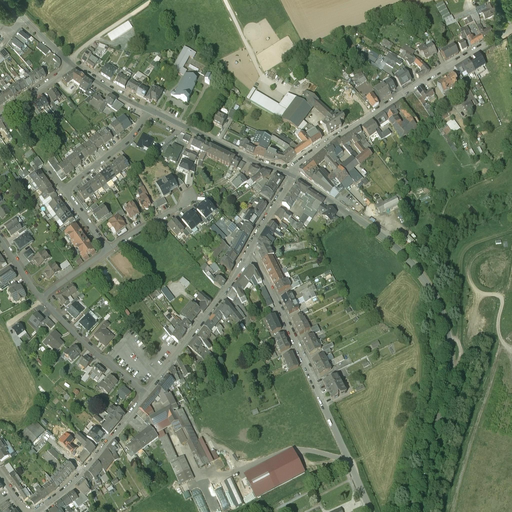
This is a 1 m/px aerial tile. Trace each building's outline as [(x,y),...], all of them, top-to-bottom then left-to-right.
[(455,23),(444,1),(436,5),(447,27),(455,23)] [(486,8),(487,11),(482,13),(485,20),(496,14),(494,11),(495,11),(494,10),(491,5),(486,8)] [(476,14),(470,16),(473,23),(479,20),(476,14)] [(128,22),(107,35),(111,41),(132,28),(128,22)] [(479,34),(481,37),(483,41),(489,37),(489,38),(493,36),(490,30),(484,33),(480,25),(476,27),(479,34)] [(17,39),(25,46),(29,40),(25,37),(21,34),(17,39)] [(483,41),(481,37),(473,41),(471,38),(467,40),(466,41),(470,48),(483,41)] [(25,46),(17,39),(12,45),(16,48),(20,51),(25,46)] [(381,44),(387,47),(390,42),(385,39),(381,44)] [(462,52),(467,49),(465,46),(465,45),(464,45),(462,42),(458,44),(459,47),(458,47),(459,49),(460,49),(462,52)] [(46,56),(49,51),(40,43),(36,48),(46,56)] [(425,48),(430,58),(436,54),(434,49),(431,45),(425,48)] [(441,52),(446,61),(458,54),(453,45),(441,52)] [(184,77),(185,74),(186,72),(182,70),(189,57),(193,59),(196,54),(184,47),(171,71),(179,75),(180,74),(184,77)] [(426,60),(430,58),(425,48),(424,47),(417,50),(420,55),(422,54),(424,57),(426,60)] [(22,53),(20,51),(16,48),(13,51),(19,57),(22,53)] [(90,49),(81,61),(87,64),(89,61),(91,58),(90,57),(94,52),(90,49)] [(0,52),(0,55),(3,59),(5,61),(9,56),(4,50),(0,52)] [(414,63),(418,60),(413,57),(411,56),(404,52),(402,56),(406,59),(405,60),(409,67),(414,63)] [(467,60),(468,61),(474,72),(485,66),(481,59),(478,54),(467,60)] [(89,61),(87,64),(86,64),(93,69),(97,64),(99,65),(101,62),(97,59),(96,61),(91,58),(89,61)] [(36,62),(46,70),(49,66),(43,62),(42,63),(38,59),(36,62)] [(192,59),(189,68),(198,72),(202,63),(192,59)] [(388,60),(385,64),(393,69),(396,64),(388,60)] [(420,70),(424,66),(418,60),(414,63),(420,70)] [(462,65),(465,70),(468,75),(474,72),(468,61),(462,65)] [(19,67),(28,77),(30,75),(21,64),(19,67)] [(462,72),(465,70),(462,65),(461,64),(454,68),(458,75),(462,72)] [(423,72),(425,75),(429,72),(424,66),(420,70),(422,72),(423,72)] [(101,75),(110,80),(117,69),(113,67),(111,69),(107,67),(101,75)] [(481,83),(493,77),(488,68),(477,74),(481,83)] [(39,81),(46,77),(43,74),(45,73),(43,70),(42,71),(41,69),(34,74),(39,81)] [(115,83),(120,86),(125,76),(124,75),(124,74),(123,74),(123,75),(121,77),(119,76),(123,71),(121,70),(118,75),(113,82),(115,83)] [(125,76),(120,86),(125,89),(129,81),(128,81),(131,76),(130,75),(131,73),(129,71),(128,73),(125,76)] [(394,77),(401,87),(411,81),(407,76),(406,76),(403,71),(394,77)] [(86,80),(74,72),(66,77),(70,83),(72,81),(80,87),(86,80)] [(357,87),(367,80),(361,72),(353,77),(356,80),(353,82),(357,87)] [(33,85),(39,81),(34,74),(28,78),(33,85)] [(171,95),(187,104),(189,100),(187,100),(195,86),(193,86),(196,80),(185,74),(184,77),(177,88),(176,88),(175,90),(176,91),(175,93),(173,92),(172,92),(171,92),(171,93),(171,94),(171,95)] [(2,81),(8,90),(11,88),(8,84),(9,83),(8,82),(12,80),(9,76),(2,81)] [(452,76),(437,87),(445,98),(451,93),(449,91),(456,86),(454,83),(456,82),(452,76)] [(6,92),(9,90),(8,90),(2,81),(0,77),(0,83),(6,92)] [(136,84),(135,85),(131,92),(136,95),(140,88),(141,88),(142,86),(144,83),(146,80),(142,77),(140,81),(137,79),(135,82),(136,84)] [(27,89),(33,85),(28,78),(22,82),(27,89)] [(92,84),(86,80),(79,89),(85,93),(88,89),(92,84)] [(389,81),(384,84),(390,93),(395,90),(392,85),(389,81)] [(27,89),(22,82),(21,83),(21,82),(16,85),(21,93),(27,89)] [(131,92),(135,85),(131,82),(126,89),(131,92)] [(390,93),(384,84),(373,91),(380,102),(391,95),(390,93)] [(14,98),(21,93),(16,85),(11,89),(11,88),(8,90),(9,90),(14,98)] [(162,92),(153,87),(146,100),(150,103),(151,102),(153,102),(153,101),(156,103),(158,100),(159,100),(161,96),(160,96),(162,92)] [(141,88),(140,88),(136,95),(143,99),(148,92),(141,88)] [(417,91),(413,93),(421,104),(424,109),(428,106),(424,102),(420,96),(425,93),(421,88),(417,91)] [(94,93),(88,89),(85,93),(84,94),(89,98),(94,93)] [(5,104),(14,98),(9,90),(6,92),(0,96),(5,104)] [(60,98),(55,90),(48,95),(53,102),(60,98)] [(420,96),(424,102),(432,97),(434,96),(431,91),(426,94),(425,93),(420,96)] [(280,121),(296,99),(287,95),(279,106),(255,93),(249,102),(280,121)] [(101,110),(102,111),(107,105),(105,104),(104,103),(104,102),(103,101),(100,99),(102,96),(98,94),(96,97),(95,96),(93,99),(92,99),(90,103),(101,110)] [(329,122),(335,118),(308,94),(304,100),(307,102),(313,107),(313,108),(329,122)] [(378,104),(372,94),(364,100),(365,101),(367,100),(372,108),(378,104)] [(105,104),(107,105),(111,108),(116,101),(110,96),(105,104)] [(49,106),(43,98),(38,101),(43,108),(46,107),(47,108),(49,106)] [(296,99),(280,121),(290,126),(290,125),(296,128),(296,129),(297,130),(297,129),(303,121),(306,118),(309,113),(310,114),(311,113),(310,112),(311,110),(304,105),(296,99)] [(43,108),(38,101),(33,105),(39,114),(42,112),(41,110),(43,108)] [(116,101),(111,108),(117,112),(124,105),(116,101)] [(399,107),(403,104),(401,101),(392,106),(395,110),(399,107)] [(304,105),(311,110),(313,108),(313,107),(307,102),(304,105)] [(470,103),(463,107),(466,112),(473,108),(470,103)] [(402,126),(399,128),(405,136),(419,124),(403,104),(399,107),(409,120),(402,126)] [(382,113),(386,119),(388,121),(395,116),(392,112),(395,110),(392,106),(382,113)] [(230,112),(227,118),(233,121),(236,116),(230,112)] [(384,121),(386,119),(382,113),(375,119),(380,126),(385,123),(384,121)] [(227,119),(217,114),(213,123),(222,128),(227,119)] [(0,120),(0,121),(4,128),(11,123),(6,116),(0,120)] [(117,121),(124,131),(131,125),(129,123),(125,118),(124,116),(117,121)] [(395,116),(388,121),(392,127),(399,123),(399,122),(395,116)] [(322,126),(328,135),(341,127),(335,118),(329,122),(322,126)] [(114,130),(117,135),(124,131),(117,121),(111,126),(114,130)] [(301,132),(307,125),(303,121),(297,129),(299,131),(301,132)] [(375,131),(378,129),(372,121),(362,128),(369,138),(376,133),(375,131)] [(399,123),(392,127),(394,130),(395,132),(400,140),(405,136),(399,128),(402,126),(399,122),(399,123)] [(446,137),(451,133),(445,125),(440,129),(446,137)] [(313,128),(303,134),(308,139),(309,139),(312,145),(321,139),(316,131),(313,128)] [(349,134),(351,138),(356,134),(357,135),(361,133),(358,128),(349,134)] [(378,129),(375,131),(376,133),(381,141),(385,138),(378,129)] [(102,133),(109,142),(113,139),(112,139),(109,134),(106,130),(102,133)] [(258,150),(265,153),(267,151),(271,142),(283,149),(285,145),(274,138),(271,137),(270,137),(270,138),(257,132),(252,144),(254,144),(252,147),(258,150)] [(98,136),(104,144),(105,145),(109,142),(102,133),(98,136)] [(297,149),(301,153),(312,145),(309,139),(308,139),(303,134),(302,133),(300,135),(297,137),(303,144),(297,149)] [(349,134),(338,141),(341,144),(343,146),(352,140),(351,138),(349,134)] [(351,138),(352,140),(355,144),(358,143),(361,141),(357,135),(356,134),(351,138)] [(93,138),(100,147),(104,144),(98,136),(97,135),(93,138)] [(143,135),(137,147),(141,149),(143,145),(146,146),(145,147),(149,150),(154,141),(143,135)] [(90,143),(96,150),(100,147),(93,138),(89,141),(90,143)] [(203,143),(195,139),(190,149),(192,150),(193,148),(199,151),(203,143)] [(362,148),(364,146),(363,145),(367,142),(365,139),(361,142),(361,141),(358,143),(362,148)] [(242,142),(239,149),(246,152),(249,145),(242,142)] [(86,145),(93,155),(97,152),(96,150),(90,143),(86,145)] [(210,146),(203,143),(199,151),(204,153),(206,154),(210,146)] [(362,148),(358,143),(355,144),(354,145),(362,154),(355,160),(360,166),(372,156),(367,150),(365,151),(362,148)] [(365,151),(371,147),(368,143),(364,146),(362,148),(365,151)] [(290,150),(296,157),(301,153),(297,149),(293,145),(291,144),(290,145),(291,145),(291,146),(288,144),(286,146),(288,148),(290,150)] [(82,148),(88,157),(89,158),(93,155),(86,145),(82,148)] [(168,149),(164,158),(175,163),(182,149),(173,145),(171,151),(168,149)] [(282,156),(281,156),(278,159),(275,162),(285,166),(286,165),(296,157),(289,150),(290,150),(288,148),(286,146),(285,145),(283,149),(288,152),(282,156)] [(206,154),(206,155),(218,161),(222,153),(210,146),(206,154)] [(323,151),(328,157),(332,154),(330,153),(332,151),(330,146),(323,151)] [(77,150),(84,159),(88,157),(82,148),(81,147),(77,150)] [(337,147),(332,151),(336,157),(342,152),(338,147),(337,147)] [(24,154),(27,159),(34,154),(31,149),(24,154)] [(253,155),(264,159),(266,153),(265,153),(258,150),(257,152),(255,151),(252,149),(250,154),(253,155)] [(74,154),(80,162),(84,159),(77,150),(73,153),(74,154)] [(195,161),(197,156),(185,150),(182,155),(188,158),(189,158),(195,161)] [(281,156),(267,151),(265,153),(266,153),(264,159),(268,161),(275,162),(278,159),(281,156)] [(324,160),(328,157),(323,151),(311,161),(316,167),(324,160)] [(206,155),(206,154),(204,153),(203,154),(202,154),(199,159),(198,158),(198,160),(202,162),(206,155)] [(222,153),(218,161),(230,168),(231,167),(234,159),(222,153)] [(70,157),(77,166),(81,164),(80,162),(74,154),(70,157)] [(67,161),(73,169),(77,166),(70,157),(66,160),(67,161)] [(328,157),(324,160),(334,173),(329,178),(327,180),(331,185),(335,181),(339,185),(348,177),(346,174),(340,168),(338,169),(328,157)] [(122,158),(118,161),(124,170),(129,167),(126,163),(122,158)] [(38,159),(33,163),(37,169),(43,165),(38,159)] [(234,159),(231,167),(236,170),(237,168),(240,162),(234,159)] [(340,168),(346,174),(355,166),(349,160),(340,168)] [(63,164),(70,174),(74,171),(73,169),(67,161),(63,164)] [(113,165),(120,174),(124,170),(118,161),(113,165)] [(189,171),(192,165),(183,161),(179,169),(188,173),(189,171)] [(300,170),(300,173),(305,177),(311,181),(320,172),(319,171),(316,167),(311,161),(300,170)] [(65,175),(66,177),(70,174),(63,164),(59,167),(59,168),(61,170),(63,173),(65,175)] [(113,165),(109,169),(115,178),(120,174),(113,165)] [(263,171),(250,166),(248,174),(252,175),(254,178),(260,174),(263,171)] [(104,172),(105,172),(111,181),(115,178),(109,169),(104,172)] [(327,180),(329,178),(327,175),(321,169),(319,171),(320,172),(324,177),(327,180)] [(263,171),(260,174),(264,179),(269,176),(270,173),(263,171)] [(34,182),(43,176),(40,172),(30,179),(33,183),(34,182)] [(105,172),(100,176),(107,185),(111,181),(105,172)] [(324,177),(320,172),(311,181),(330,195),(335,189),(331,185),(327,180),(324,177)] [(15,173),(12,174),(17,183),(22,181),(20,176),(17,177),(15,173)] [(282,179),(275,175),(272,179),(271,178),(267,184),(277,190),(282,181),(281,180),(282,179)] [(38,189),(47,183),(43,176),(34,182),(38,189)] [(95,179),(96,179),(102,188),(107,185),(100,176),(95,179)] [(177,187),(174,182),(171,176),(156,185),(163,198),(164,198),(170,195),(169,192),(177,187)] [(238,179),(236,181),(238,184),(240,187),(247,183),(242,177),(238,179)] [(96,179),(91,183),(98,192),(102,188),(96,179)] [(179,180),(174,182),(177,187),(177,188),(184,185),(179,180)] [(335,181),(331,185),(335,189),(339,194),(343,190),(339,185),(335,181)] [(43,195),(51,190),(52,189),(47,183),(38,189),(43,195)] [(87,186),(93,195),(98,192),(91,183),(87,186)] [(267,184),(266,183),(262,189),(273,196),(277,190),(267,184)] [(312,192),(298,183),(296,184),(293,188),(292,189),(300,194),(304,197),(306,195),(309,197),(312,192)] [(87,186),(82,190),(89,199),(93,195),(87,186)] [(262,189),(260,191),(262,192),(259,197),(269,203),(273,196),(262,189)] [(300,194),(292,189),(282,205),(289,210),(296,200),(298,197),(300,194)] [(50,197),(54,194),(51,190),(43,195),(41,197),(44,201),(50,197)] [(82,190),(78,193),(84,202),(89,199),(82,190)] [(324,201),(312,192),(309,197),(316,201),(312,207),(307,203),(307,204),(305,207),(302,205),(299,209),(305,213),(305,212),(313,218),(316,213),(318,211),(321,213),(324,208),(321,206),(324,201)] [(141,207),(142,207),(143,210),(145,209),(145,210),(147,210),(148,210),(148,208),(148,207),(150,206),(145,197),(145,196),(143,193),(142,193),(138,195),(141,199),(138,200),(140,204),(139,205),(141,207)] [(395,197),(382,203),(386,211),(399,205),(398,202),(395,197)] [(164,198),(163,198),(155,202),(158,208),(167,204),(164,198)] [(52,211),(62,204),(58,199),(53,203),(49,206),(52,211)] [(201,206),(210,216),(215,212),(212,209),(212,208),(211,207),(209,205),(206,202),(203,204),(201,206)] [(386,211),(382,203),(375,206),(375,207),(378,214),(386,211)] [(56,216),(65,209),(62,204),(52,211),(56,216)] [(95,204),(91,208),(95,213),(99,210),(95,204)] [(261,204),(260,204),(259,206),(253,215),(252,216),(258,219),(266,208),(265,205),(263,204),(261,204)] [(131,221),(132,220),(136,221),(137,217),(139,216),(133,205),(125,209),(131,221)] [(203,217),(206,220),(210,216),(201,206),(199,208),(197,210),(200,214),(199,214),(202,217),(203,217)] [(212,209),(215,212),(217,215),(220,212),(213,206),(211,207),(212,208),(212,209)] [(4,208),(0,211),(0,217),(2,220),(9,216),(4,208)] [(99,210),(95,213),(93,214),(99,222),(106,217),(108,215),(106,211),(104,212),(102,208),(99,210)] [(327,209),(324,208),(321,213),(323,215),(323,216),(325,218),(326,220),(334,218),(334,216),(336,213),(328,208),(327,209)] [(59,221),(69,214),(65,209),(56,216),(59,221)] [(258,219),(252,216),(253,215),(249,211),(248,210),(245,215),(246,216),(242,221),(245,223),(252,228),(258,219)] [(279,210),(276,214),(275,216),(275,217),(277,219),(277,220),(281,223),(283,220),(282,219),(283,218),(286,215),(279,210)] [(186,216),(196,228),(200,224),(197,220),(194,217),(190,213),(188,215),(186,216)] [(304,213),(298,221),(307,226),(312,219),(304,213)] [(59,221),(63,226),(68,222),(72,219),(72,218),(69,214),(59,221)] [(118,216),(109,223),(113,228),(122,221),(118,216)] [(188,228),(191,232),(191,231),(196,228),(186,216),(184,218),(182,220),(185,224),(187,227),(188,228)] [(6,228),(8,232),(18,225),(15,219),(5,226),(4,226),(4,227),(4,228),(5,228),(6,228)] [(122,221),(113,228),(116,233),(125,226),(122,221)] [(174,221),(168,226),(171,229),(177,237),(182,232),(183,232),(174,221)] [(237,257),(247,239),(239,234),(240,232),(233,225),(229,222),(226,225),(229,228),(227,230),(232,235),(230,238),(235,240),(230,250),(237,257)] [(246,232),(242,229),(243,228),(236,222),(233,225),(240,232),(239,234),(247,239),(249,236),(245,233),(246,232)] [(252,228),(245,223),(244,224),(245,225),(243,228),(242,229),(246,232),(245,233),(249,236),(251,233),(253,230),(251,229),(252,228)] [(278,228),(270,223),(266,229),(274,234),(278,237),(279,234),(275,231),(276,229),(277,229),(278,228)] [(12,237),(18,233),(22,230),(18,225),(8,232),(10,235),(10,236),(10,237),(11,237),(12,237)] [(74,246),(85,238),(82,234),(81,234),(80,232),(76,225),(64,234),(67,237),(68,237),(72,242),(71,243),(74,246)] [(215,227),(212,230),(222,241),(226,238),(215,227)] [(266,229),(260,238),(266,241),(268,237),(271,239),(274,234),(266,229)] [(20,250),(28,245),(30,245),(32,243),(32,242),(31,239),(29,239),(26,235),(15,243),(20,250)] [(266,241),(260,238),(257,242),(258,243),(257,246),(259,247),(257,249),(260,251),(261,253),(259,254),(262,261),(274,255),(270,248),(272,245),(271,245),(273,240),(271,239),(268,237),(266,241)] [(80,255),(85,262),(89,258),(87,256),(90,254),(91,257),(96,253),(89,244),(89,245),(88,243),(88,242),(85,238),(74,246),(76,250),(77,249),(81,255),(80,255)] [(228,254),(230,250),(220,239),(207,255),(213,262),(223,251),(228,254)] [(27,260),(32,256),(33,255),(29,250),(23,255),(27,260)] [(237,257),(230,250),(228,254),(221,265),(230,273),(233,268),(232,265),(237,257)] [(32,261),(33,261),(38,268),(50,258),(44,251),(34,259),(32,261)] [(276,260),(274,255),(262,261),(265,266),(276,260)] [(279,265),(276,260),(265,266),(267,271),(279,265)] [(67,261),(59,266),(63,271),(70,266),(67,261)] [(209,268),(214,274),(219,270),(214,263),(209,268)] [(55,264),(43,274),(48,281),(60,271),(55,264)] [(281,270),(279,265),(267,271),(270,276),(281,270)] [(250,267),(241,278),(247,282),(244,285),(242,288),(244,289),(254,277),(258,285),(262,283),(257,273),(250,267)] [(9,283),(15,278),(16,277),(15,275),(13,275),(9,268),(0,274),(0,281),(3,286),(3,287),(9,283)] [(203,273),(209,279),(211,277),(214,274),(209,268),(203,273)] [(284,275),(281,270),(270,276),(272,281),(284,275)] [(286,280),(284,275),(272,281),(275,286),(286,280)] [(183,278),(179,282),(185,288),(189,284),(183,278)] [(215,282),(214,284),(221,289),(225,283),(218,278),(215,282)] [(247,282),(241,278),(236,285),(241,289),(242,288),(244,285),(247,282)] [(290,288),(286,280),(275,286),(278,293),(290,288)] [(10,290),(12,290),(14,290),(16,289),(17,287),(18,286),(15,282),(10,285),(8,287),(10,290)] [(8,287),(10,285),(9,283),(3,287),(3,286),(0,288),(2,291),(8,287)] [(72,285),(65,290),(70,296),(76,292),(72,285)] [(236,285),(233,290),(237,295),(240,300),(245,298),(241,290),(241,289),(236,285)] [(18,302),(18,299),(21,298),(23,299),(25,298),(26,296),(25,294),(22,293),(21,291),(22,289),(21,287),(19,286),(18,286),(17,287),(16,289),(14,290),(12,290),(10,290),(10,291),(9,293),(10,295),(12,295),(13,298),(12,300),(13,302),(16,303),(18,302)] [(165,287),(161,291),(170,303),(174,299),(165,287)] [(267,307),(269,311),(274,308),(264,288),(258,291),(267,307)] [(300,293),(301,295),(302,298),(313,292),(311,288),(300,293)] [(65,290),(55,297),(62,306),(64,305),(69,301),(67,299),(70,296),(65,290)] [(313,292),(302,298),(305,303),(316,297),(313,292)] [(197,308),(203,313),(211,303),(201,294),(197,299),(201,303),(197,308)] [(302,298),(301,295),(293,299),(291,294),(281,299),(285,307),(295,302),(302,298)] [(217,311),(223,317),(226,321),(228,318),(226,315),(227,314),(227,313),(231,317),(232,317),(236,314),(225,301),(217,311)] [(298,310),(295,302),(285,307),(289,314),(298,310)] [(76,303),(73,305),(67,312),(75,319),(83,311),(76,303)] [(184,321),(190,325),(201,312),(191,303),(190,304),(191,304),(181,317),(180,316),(179,317),(184,321)] [(213,326),(214,327),(223,317),(217,311),(208,322),(213,326)] [(236,314),(232,317),(237,324),(245,318),(239,311),(236,314)] [(43,322),(44,321),(36,313),(29,321),(37,329),(43,322)] [(85,318),(79,324),(83,328),(83,327),(88,332),(97,323),(96,322),(95,323),(88,315),(87,315),(85,318)] [(265,320),(272,334),(281,330),(278,324),(277,322),(274,316),(265,320)] [(304,324),(301,316),(292,321),(296,328),(304,324)] [(50,320),(45,325),(50,330),(55,325),(50,320)] [(170,322),(178,329),(180,326),(179,326),(176,323),(173,320),(171,322),(171,321),(170,322)] [(182,324),(180,326),(187,332),(191,326),(190,325),(184,321),(182,324)] [(101,344),(105,347),(114,338),(105,330),(109,325),(106,322),(94,336),(102,343),(101,344)] [(204,328),(210,332),(214,327),(213,326),(208,322),(204,327),(204,328)] [(306,323),(304,324),(296,328),(299,335),(309,330),(306,323)] [(19,324),(12,329),(15,334),(17,336),(24,330),(19,324)] [(178,329),(176,332),(183,337),(187,332),(180,326),(178,329)] [(196,338),(199,341),(200,340),(204,345),(208,351),(212,349),(206,341),(211,334),(210,332),(204,328),(196,338)] [(48,345),(56,353),(64,345),(57,339),(60,336),(54,331),(47,339),(50,342),(48,345)] [(173,336),(171,338),(178,343),(182,338),(175,333),(173,336)] [(283,334),(274,338),(281,353),(290,349),(287,342),(286,342),(285,341),(286,340),(283,334)] [(306,348),(317,342),(313,336),(312,336),(302,341),(306,348)] [(196,338),(195,337),(188,347),(192,350),(199,341),(196,338)] [(200,340),(199,341),(192,350),(201,358),(205,356),(197,349),(201,345),(203,347),(204,345),(200,340)] [(321,350),(317,342),(306,348),(310,356),(321,350)] [(72,362),(72,361),(78,355),(79,355),(79,354),(80,353),(81,353),(73,346),(69,351),(65,355),(66,354),(69,357),(68,358),(72,362)] [(210,353),(205,356),(201,358),(205,364),(206,363),(205,362),(213,357),(210,353)] [(294,359),(292,353),(283,357),(289,371),(298,367),(295,361),(294,359)] [(195,363),(191,356),(187,359),(191,366),(193,364),(195,363)] [(327,363),(323,356),(312,361),(316,368),(327,363)] [(79,365),(84,359),(81,357),(76,364),(78,366),(79,365)] [(79,365),(85,370),(92,361),(89,359),(89,360),(86,357),(84,359),(79,365)] [(178,363),(181,369),(186,367),(181,358),(177,361),(178,363)] [(331,371),(327,363),(316,368),(320,376),(331,371)] [(99,380),(103,376),(105,372),(101,369),(96,366),(91,373),(95,376),(94,378),(95,378),(94,379),(98,381),(99,380)] [(186,367),(181,369),(180,369),(181,371),(182,370),(185,377),(190,374),(187,368),(188,368),(187,366),(186,367)] [(91,375),(88,372),(82,379),(86,381),(91,375)] [(337,374),(322,381),(326,389),(340,382),(337,374)] [(104,383),(100,388),(108,395),(118,383),(110,376),(104,383)] [(158,387),(162,391),(165,397),(168,395),(166,392),(174,383),(167,377),(164,380),(162,383),(158,387)] [(98,390),(100,388),(104,383),(102,381),(101,382),(96,388),(98,390)] [(340,382),(326,389),(332,400),(338,397),(337,395),(339,394),(340,396),(346,393),(340,382)] [(123,387),(116,395),(124,401),(131,393),(123,387)] [(148,399),(153,403),(159,396),(162,391),(158,387),(148,399)] [(155,416),(150,407),(144,413),(147,415),(149,418),(154,427),(153,427),(158,436),(159,439),(165,436),(163,430),(171,426),(175,433),(180,431),(199,468),(209,464),(182,410),(174,414),(173,412),(178,409),(176,407),(175,404),(170,394),(168,395),(165,397),(162,391),(159,396),(164,404),(163,404),(166,409),(155,416)] [(144,413),(150,407),(150,406),(145,402),(139,409),(142,411),(144,413)] [(112,418),(118,423),(124,415),(120,412),(120,413),(117,411),(113,408),(107,414),(108,415),(112,418)] [(104,420),(114,428),(118,423),(112,418),(108,415),(104,420)] [(99,424),(101,422),(98,419),(98,418),(95,416),(93,418),(96,421),(99,424)] [(153,426),(148,417),(145,422),(144,422),(144,423),(147,425),(148,424),(151,427),(153,426)] [(103,428),(102,429),(108,435),(114,428),(104,420),(102,423),(101,422),(99,424),(103,428)] [(19,438),(29,448),(31,446),(42,435),(32,424),(19,438)] [(134,440),(142,450),(158,438),(150,428),(134,440)] [(91,433),(100,440),(103,436),(94,429),(91,433)] [(87,437),(96,445),(100,440),(91,433),(87,437)] [(84,446),(87,442),(79,434),(76,438),(84,446)] [(170,463),(176,460),(165,436),(159,439),(170,463)] [(76,459),(82,464),(90,456),(85,451),(80,456),(70,446),(74,441),(69,437),(62,445),(76,459)] [(135,455),(142,450),(134,440),(130,443),(131,444),(126,448),(128,451),(129,450),(131,453),(135,458),(137,457),(135,455)] [(112,458),(116,455),(116,454),(115,453),(117,451),(114,448),(117,444),(114,441),(107,450),(110,453),(109,454),(112,458)] [(85,451),(90,456),(95,449),(87,442),(84,446),(87,449),(85,451)] [(47,450),(57,460),(61,456),(50,447),(47,450)] [(104,473),(114,461),(112,458),(109,454),(107,450),(97,462),(104,473)] [(136,459),(135,458),(131,453),(126,456),(130,463),(136,459)] [(247,481),(256,499),(304,474),(295,456),(247,481)] [(170,463),(176,476),(189,470),(183,457),(176,460),(170,463)] [(4,466),(9,473),(13,470),(9,463),(4,466)] [(51,480),(52,481),(57,488),(75,470),(67,463),(51,480)] [(88,473),(93,479),(94,480),(95,482),(98,481),(96,478),(99,474),(98,473),(93,467),(88,473)] [(194,480),(189,470),(176,476),(180,486),(194,480)] [(84,477),(89,483),(93,479),(88,473),(87,472),(84,476),(84,477)] [(15,476),(13,474),(10,476),(12,479),(10,480),(15,487),(18,484),(20,483),(22,482),(20,480),(17,475),(15,476)] [(223,482),(235,508),(243,504),(231,478),(223,482)] [(85,483),(82,480),(75,487),(81,494),(84,496),(86,494),(87,495),(90,492),(89,490),(87,485),(85,483)] [(38,485),(34,488),(36,492),(36,491),(37,492),(36,493),(39,496),(42,500),(48,495),(45,492),(44,493),(41,489),(38,485)] [(46,485),(41,489),(44,493),(45,492),(48,495),(54,491),(52,487),(49,489),(47,487),(46,485)] [(24,489),(23,490),(19,493),(24,501),(28,498),(30,497),(24,489)] [(68,496),(73,504),(78,500),(73,493),(68,496)] [(34,500),(31,502),(34,505),(41,500),(38,497),(34,500)] [(61,500),(66,508),(68,506),(72,504),(66,497),(61,500)] [(56,504),(58,507),(61,511),(67,511),(65,508),(66,508),(61,500),(56,504)] [(0,506),(0,511),(3,511),(11,506),(7,501),(0,506)]
